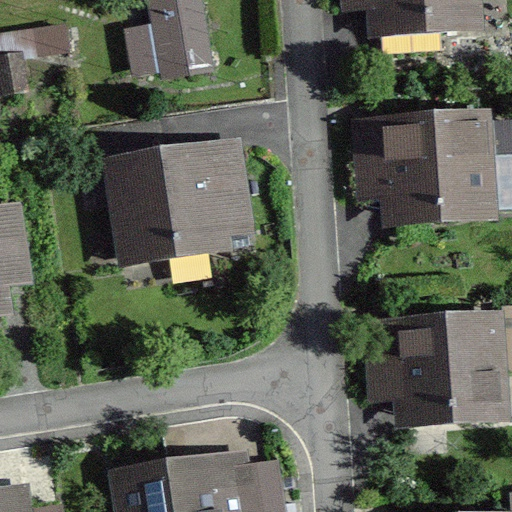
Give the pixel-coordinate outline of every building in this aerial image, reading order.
[(155,0),(167,74),(208,67),(196,0),(155,0)] [(378,0),(382,56),(441,52),(439,22),(469,20),(468,0),(378,0)] [(20,28),(25,56),(85,47),(80,19),(20,28)] [(0,87),(1,93),(24,89),(16,35),(0,37),(0,87)] [(511,207),(511,161),(480,163),(478,128),(358,137),(361,188),(391,185),(393,215),(511,207)] [(128,255),(247,237),(235,157),(116,175),(128,255)] [(0,274),(24,271),(16,220),(0,222),(0,274)] [(496,410),(491,330),(370,338),(374,389),(405,387),(407,416),(496,410)] [(248,511),(242,467),(123,486),(126,511),(248,511)] [(0,511),(25,511),(24,500),(0,504),(0,511)]
